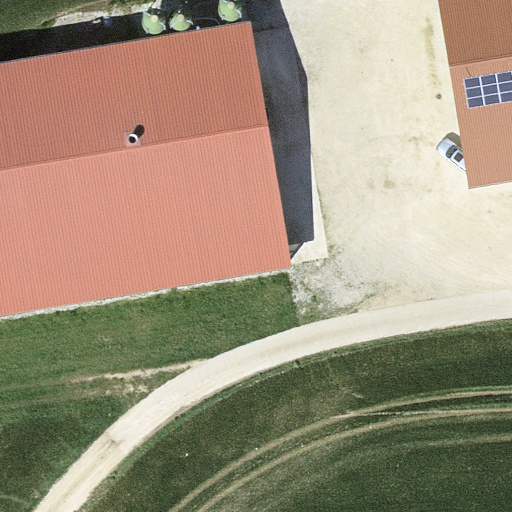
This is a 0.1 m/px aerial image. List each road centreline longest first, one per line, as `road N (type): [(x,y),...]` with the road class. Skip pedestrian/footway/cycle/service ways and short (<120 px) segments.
road 1 (track): [(50,511),(119,435),(285,341),(511,306)]
road 2 (track): [(0,399),(193,387)]
